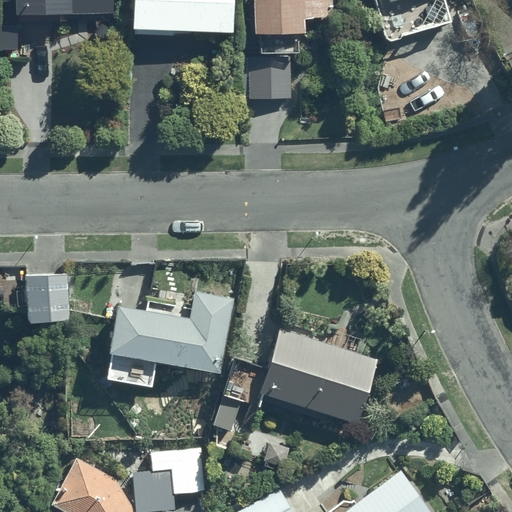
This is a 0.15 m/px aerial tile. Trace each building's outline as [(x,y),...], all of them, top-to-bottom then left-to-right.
[(115,13),(115,0),(18,0),(19,13),(115,13)] [(135,0),(135,23),(239,27),(239,0),(135,0)] [(255,0),(255,29),(306,29),(306,13),(336,13),(336,0),(255,0)] [(18,20),(0,19),(0,44),(18,44),(18,20)] [(125,271),(103,267),(97,305),(119,309),(122,293),(125,271)] [(65,273),(30,275),(32,317),(67,315),(65,273)] [(149,297),(122,293),(119,309),(113,350),(226,367),(237,295),(198,289),(193,316),(148,309),(149,297)] [(381,354),(282,326),(263,392),(361,421),(381,354)] [(172,468),(172,491),(206,490),(205,447),(154,448),(154,468),(172,468)] [(79,456),(55,502),(71,511),(138,511),(118,477),(79,456)] [(436,511),(403,468),(343,511),(436,511)] [(293,511),(281,488),(237,511),(293,511)]
